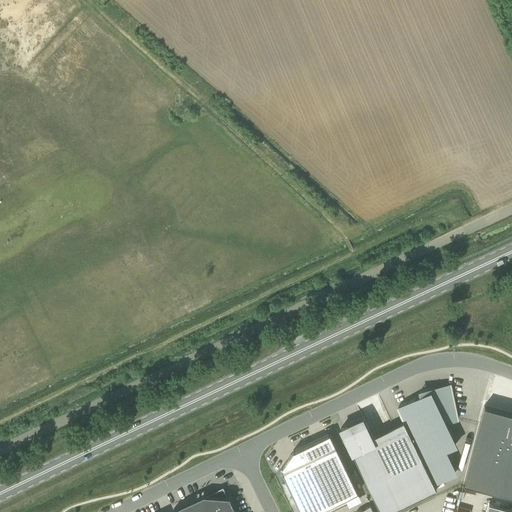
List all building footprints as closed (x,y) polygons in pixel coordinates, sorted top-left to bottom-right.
[(429,391),(398,406),(407,426),(435,483),(455,473),(444,450),(455,445),(444,422),(457,419),(449,384),(429,389),(429,391)] [(511,411),(484,405),(464,483),(511,495),(511,411)] [(362,417),(340,427),(381,511),(388,511),(437,489),(434,483),(435,483),(407,426),(374,441),(371,436),(362,417)] [(294,450),(281,469),(301,511),(315,511),(345,498),(357,492),(358,491),(330,433),(294,450)] [(206,495),(206,494),(204,494),(199,497),(199,498),(179,507),(179,506),(174,509),(175,511),(235,511),(231,502),(232,501),(229,496),(228,496),(227,496),(227,497),(206,495)] [(511,511),(511,507),(489,502),(485,511),(511,511)]
